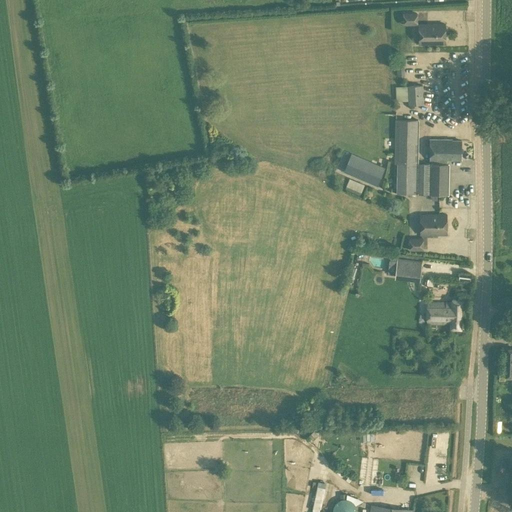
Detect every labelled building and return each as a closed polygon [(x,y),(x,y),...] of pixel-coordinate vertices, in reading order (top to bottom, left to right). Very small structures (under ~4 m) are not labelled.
[(404,24),(417,24),(417,13),(404,13),(404,24)] [(419,44),(445,43),(445,24),(419,24),(419,44)] [(404,65),(396,66),(397,76),(405,76),(404,65)] [(396,101),(409,100),(409,104),(423,104),(423,85),(395,86),(396,101)] [(448,163),(448,160),(461,160),(461,140),(452,140),(452,139),(430,139),(430,160),(432,160),(431,163),(418,163),(419,119),(395,119),(395,163),(397,164),(397,193),(416,193),(426,194),(449,195),(449,163),(448,163)] [(351,153),(343,171),(377,185),(385,167),(351,153)] [(361,193),(365,183),(350,177),(346,187),(361,193)] [(446,214),(420,214),(421,234),(446,234),(446,214)] [(423,238),(409,238),(409,249),(423,249),(423,238)] [(422,261),(397,258),(395,279),(420,281),(422,261)] [(452,299),(451,303),(427,302),(426,323),(451,324),(450,328),(461,328),(462,300),(452,299)] [(347,470),(343,474),(347,477),(351,473),(352,472),(348,469),(347,470)] [(320,511),(327,482),(319,480),(312,509),(320,511)]
